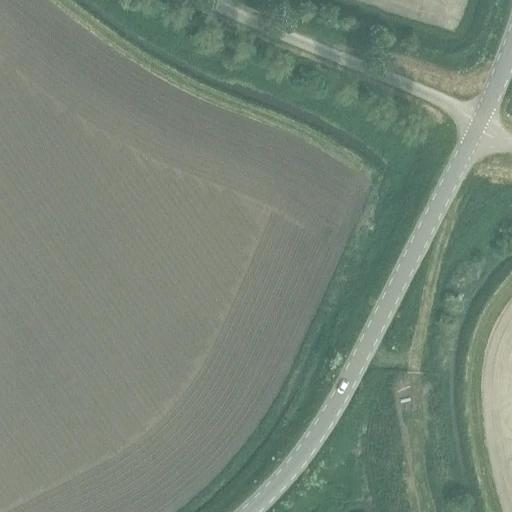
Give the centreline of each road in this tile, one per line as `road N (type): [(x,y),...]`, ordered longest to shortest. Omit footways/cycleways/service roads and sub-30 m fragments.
road 1 (tertiary): [(243,511),(295,453),(477,130)]
road 2 (unclassified): [(195,0),(439,103),(477,130)]
road 3 (track): [(428,511),(388,318),(376,310)]
